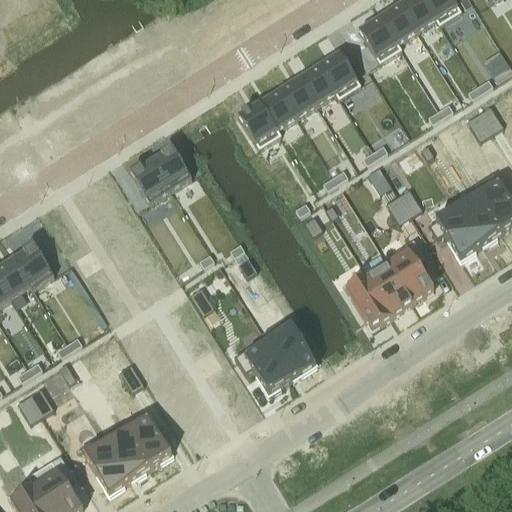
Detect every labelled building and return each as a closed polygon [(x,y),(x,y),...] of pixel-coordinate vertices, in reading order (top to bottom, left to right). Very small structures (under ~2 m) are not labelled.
[(419,0),(414,0),(399,10),(417,39),(436,27),(437,27),(419,0)] [(448,0),(419,0),(437,27),(436,27),(439,32),(440,32),(461,19),(448,0)] [(481,0),(488,9),(502,0),(481,0)] [(399,10),(379,23),(397,52),(398,51),(417,39),(399,10)] [(379,23),(358,36),(379,70),(400,57),(401,56),(398,51),(397,52),(379,23)] [(511,73),(501,57),(487,67),(500,87),(511,79),(511,73)] [(339,58),(318,71),(336,100),(335,101),(339,106),(339,105),(360,92),(339,58)] [(318,71),(298,84),(316,113),(335,101),(336,100),(318,71)] [(298,84),(278,96),(296,125),(316,113),(298,84)] [(488,85),(478,92),(482,99),(492,92),(488,85)] [(478,92),(467,98),(472,105),(482,99),(478,92)] [(278,96),(258,109),(277,138),(278,137),(296,125),(278,96)] [(258,109),(238,122),(259,156),(280,143),(281,142),(278,137),(277,138),(258,109)] [(448,110),(438,117),(442,124),(452,117),(448,110)] [(490,112),(478,119),(491,140),(503,133),(490,112)] [(438,117),(428,123),(432,130),(442,124),(438,117)] [(478,119),(466,127),(479,148),(491,140),(478,119)] [(383,151),(372,158),(377,165),(387,158),(383,151)] [(427,152),(420,156),(426,166),(433,162),(427,152)] [(171,153),(150,166),(171,198),(191,186),(171,153)] [(372,158),(362,164),(367,171),(377,165),(372,158)] [(150,166),(129,179),(150,212),(150,211),(171,198),(150,166)] [(343,176),(333,183),(337,190),(347,183),(343,176)] [(472,193),(471,194),(473,198),(474,197),(501,240),(511,232),(511,209),(493,180),(472,193)] [(333,183),(322,189),(327,196),(337,190),(333,183)] [(409,195),(397,202),(410,223),(422,216),(409,195)] [(454,210),(453,211),(456,215),(457,214),(481,253),(501,240),(474,197),(473,198),(454,210)] [(397,202),(385,210),(398,231),(410,223),(397,202)] [(305,209),(295,216),(299,223),(310,216),(305,209)] [(331,212),(325,216),(331,226),(338,221),(331,212)] [(456,215),(428,232),(436,246),(444,241),(460,266),(481,253),(457,214),(456,215)] [(314,223),(304,229),(312,242),(322,236),(314,223)] [(384,265),(383,266),(386,270),(387,269),(412,310),(433,296),(416,269),(424,264),(413,247),(384,265)] [(33,250),(12,263),(31,292),(30,293),(32,296),(33,296),(53,283),(33,250)] [(240,250),(229,257),(234,264),(244,257),(240,250)] [(209,260),(199,267),(203,274),(214,267),(209,260)] [(12,263),(0,271),(0,287),(11,305),(30,293),(31,292),(12,263)] [(248,264),(238,270),(246,284),(256,277),(248,264)] [(367,281),(366,282),(392,323),(412,310),(387,269),(386,270),(367,281)] [(364,278),(342,291),(371,336),(392,323),(366,282),(367,281),(365,277),(364,278)] [(0,287),(0,311),(11,305),(0,287)] [(201,294),(189,301),(202,322),(214,314),(201,294)] [(262,339),(261,340),(264,344),(265,343),(292,386),(315,371),(286,324),(262,339)] [(77,343),(67,350),(71,357),(81,350),(77,343)] [(264,344),(234,363),(244,380),(252,376),(268,400),(292,386),(265,343),(264,344)] [(67,350),(57,356),(61,363),(71,357),(67,350)] [(37,368),(27,375),(31,382),(42,375),(37,368)] [(131,370),(119,377),(132,398),(144,391),(131,370)] [(27,375),(17,381),(21,388),(31,382),(27,375)] [(69,376),(63,381),(69,391),(76,386),(69,376)] [(40,394),(28,402),(42,423),(53,415),(40,394)] [(28,402),(17,409),(30,430),(42,423),(28,402)] [(127,435),(126,436),(150,474),(171,461),(147,423),(127,435)] [(121,428),(102,440),(107,448),(106,449),(130,487),(150,474),(126,436),(127,435),(122,427),(121,428)] [(101,441),(79,454),(108,501),(130,487),(106,449),(107,448),(102,440),(101,441)] [(29,483),(28,483),(32,491),(33,491),(46,511),(79,511),(66,490),(74,485),(60,463),(29,483)] [(32,491),(10,506),(13,511),(46,511),(33,491),(32,491)]
